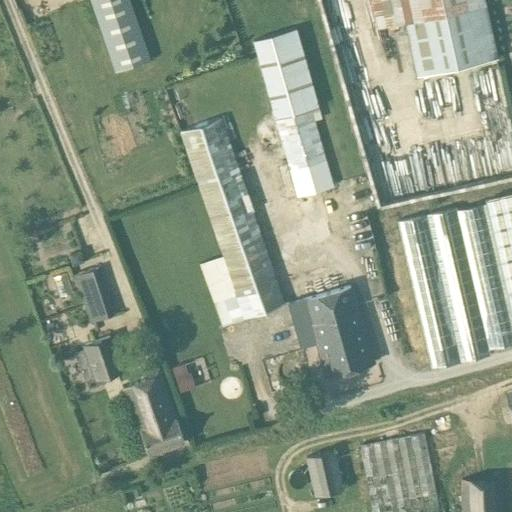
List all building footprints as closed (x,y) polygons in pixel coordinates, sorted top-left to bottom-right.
[(130,0),(90,0),(116,71),(151,59),(130,0)] [(371,0),(377,27),(405,20),(417,74),(496,56),(484,0),(371,0)] [(295,28),(254,40),(253,40),(297,195),(333,184),(311,108),(319,106),(295,28)] [(221,116),(180,129),(179,129),(223,256),(200,264),(225,326),(245,318),(286,305),(241,172),(221,116)] [(456,207),(397,220),(430,367),(490,354),(489,348),(511,342),(511,193),(486,200),(487,203),(456,210),(456,207)] [(289,303),(301,345),(318,340),(328,374),(372,362),(351,285),(289,303)] [(87,308),(91,321),(114,313),(110,301),(87,308)] [(98,379),(122,370),(110,336),(111,335),(110,335),(85,343),(98,379)] [(122,388),(134,419),(136,419),(147,453),(185,442),(177,417),(159,365),(145,370),(148,379),(122,388)] [(195,386),(190,375),(178,379),(183,391),(195,386)] [(440,511),(424,432),(360,445),(373,511),(440,511)] [(335,449),(305,456),(315,496),(344,489),(335,449)] [(462,476),(462,511),(505,511),(503,475),(462,476)]
